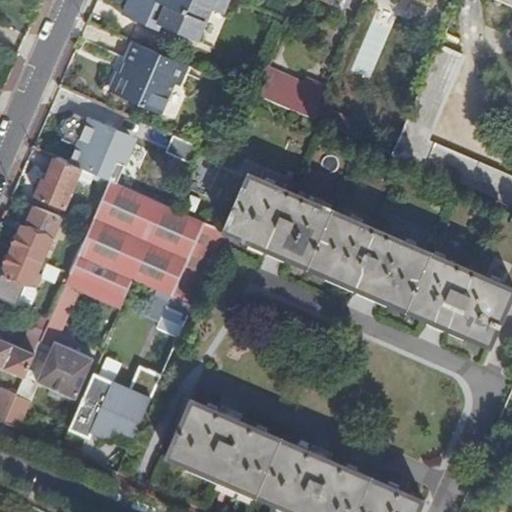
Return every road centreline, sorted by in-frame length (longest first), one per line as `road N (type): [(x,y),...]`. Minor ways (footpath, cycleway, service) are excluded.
road 1 (residential): [(74,0),(0,169)]
road 2 (unknown): [(476,0),(481,113),(511,149)]
road 3 (residential): [(125,511),(0,457)]
